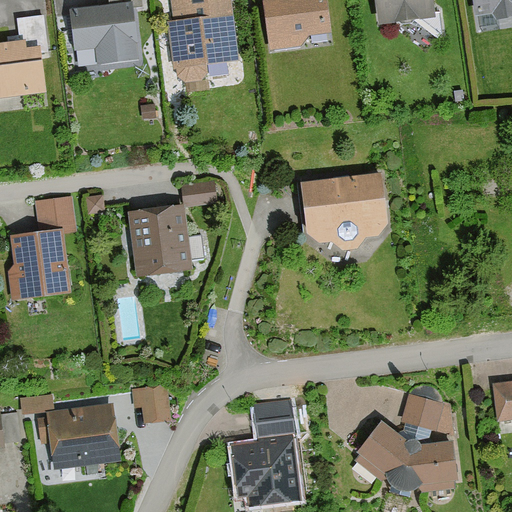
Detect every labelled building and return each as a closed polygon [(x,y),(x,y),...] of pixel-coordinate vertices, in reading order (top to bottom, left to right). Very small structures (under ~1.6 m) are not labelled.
[(106,0),(108,9),(72,14),(78,56),(98,53),(100,69),(140,64),(133,15),(142,14),(139,0),(106,0)] [(170,0),(173,25),(167,26),(173,74),(178,74),(180,95),(241,89),(231,0),(170,0)] [(261,0),(268,54),(302,50),(310,39),(331,36),(326,0),(261,0)] [(437,22),(434,0),(377,0),(380,28),(437,22)] [(511,0),(474,0),(477,18),(498,15),(498,22),(511,20),(511,0)] [(49,58),(44,19),(17,22),(20,45),(0,47),(0,102),(49,97),(44,58),(49,58)] [(159,122),(159,111),(143,112),(143,122),(159,122)] [(360,253),(368,242),(383,240),(391,229),(386,177),(304,185),(309,238),(322,248),(335,246),(346,254),(360,253)] [(216,188),(186,190),(188,211),(218,209),(216,188)] [(39,237),(66,238),(77,237),(73,201),(35,206),(39,237)] [(104,217),(103,201),(89,202),(90,218),(104,217)] [(185,209),(130,216),(138,279),(193,273),(185,209)] [(66,238),(39,237),(12,240),(15,270),(9,276),(13,305),(74,297),(66,238)] [(511,384),(496,385),(500,428),(511,426),(511,384)] [(168,423),(164,388),(131,392),(133,411),(142,410),(144,425),(168,423)] [(406,426),(403,437),(385,424),(357,462),(403,496),(461,489),(456,444),(428,447),(432,434),(437,435),(445,407),(409,397),(401,425),(406,426)] [(52,414),(50,399),(20,402),(22,417),(52,414)] [(290,403),(255,406),(258,436),(293,433),(290,403)] [(121,464),(112,407),(48,417),(57,474),(121,464)] [(0,420),(0,453),(6,453),(5,448),(20,446),(16,418),(0,420)] [(301,505),(296,440),(234,445),(238,501),(253,500),(253,508),(301,505)]
